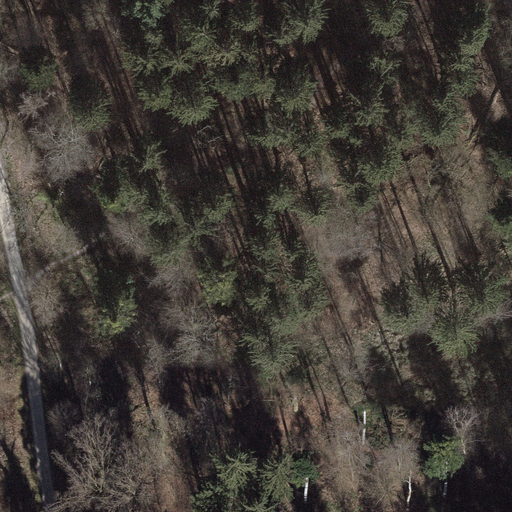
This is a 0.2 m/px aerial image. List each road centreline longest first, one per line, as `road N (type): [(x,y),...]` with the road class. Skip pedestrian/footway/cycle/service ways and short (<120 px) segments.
road 1 (track): [(30,346),(52,511)]
road 2 (track): [(30,346),(0,183)]
